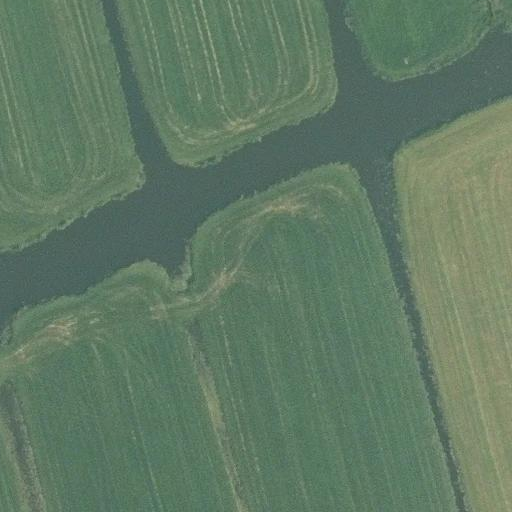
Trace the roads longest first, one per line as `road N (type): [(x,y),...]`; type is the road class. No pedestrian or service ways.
road 1 (track): [(207,305),(0,370)]
road 2 (track): [(220,511),(169,317)]
